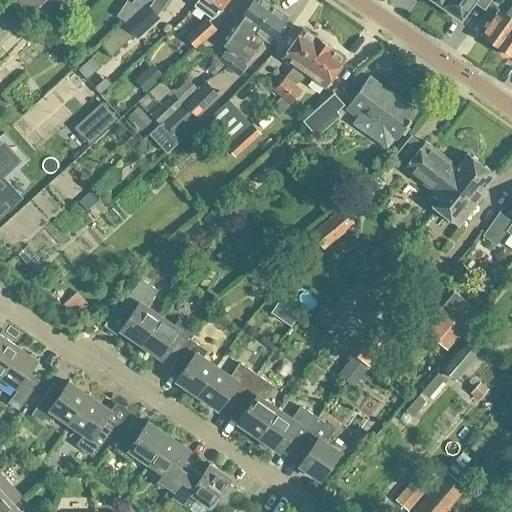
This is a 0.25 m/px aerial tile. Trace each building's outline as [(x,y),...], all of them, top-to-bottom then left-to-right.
[(28,18),(47,0),(14,0),(12,2),(20,10),(28,18)] [(218,13),(227,0),(197,0),(194,5),(212,18),(218,13)] [(240,49),(272,5),(265,0),(251,0),(238,19),(239,20),(222,44),(227,47),(218,60),(228,67),(240,49)] [(483,0),(488,3),(490,0),(441,0),(440,3),(461,18),(473,0),(483,0)] [(146,2),(102,44),(112,55),(133,34),(136,38),(159,16),(158,14),(149,6),(146,2)] [(251,57),(265,38),(269,41),(287,15),(272,5),(240,49),(228,67),(238,74),(251,57)] [(499,45),(511,26),(511,6),(506,15),(499,9),(482,33),(499,45)] [(206,17),(185,36),(196,48),(217,29),(206,17)] [(511,26),(499,45),(511,54),(511,26)] [(281,97),(293,83),(303,72),(325,42),(316,36),(315,37),(302,28),(282,56),(295,65),(273,90),(280,96),(281,97)] [(325,86),(345,58),(332,49),(333,48),(325,42),(303,72),(312,78),(312,77),(325,86)] [(152,65),(135,81),(145,93),(163,77),(152,65)] [(410,119),(416,110),(370,77),(371,76),(370,75),(345,110),(346,110),(347,109),(358,116),(355,121),(359,124),(357,126),(368,134),(370,131),(388,144),(394,136),(396,138),(406,125),(407,125),(411,120),(410,119)] [(160,124),(163,122),(178,108),(178,107),(182,103),(181,103),(197,88),(188,78),(150,113),(160,124)] [(19,80),(6,92),(22,108),(34,95),(19,80)] [(292,100),(301,90),(293,83),(281,97),(280,96),(271,107),(280,115),(290,104),(292,100)] [(320,133),(341,114),(337,110),(344,103),(333,92),(304,119),(305,120),(307,119),(320,133)] [(250,124),(228,99),(215,111),(202,122),(224,146),(250,124)] [(103,103),(93,111),(107,126),(116,118),(103,103)] [(190,120),(178,108),(163,122),(174,135),(190,120)] [(180,140),(174,135),(163,122),(160,124),(150,134),(167,152),(180,140)] [(259,134),(251,125),(227,146),(235,155),(259,134)] [(433,206),(457,175),(449,169),(453,163),(425,141),(404,167),(432,190),(425,199),(433,206)] [(0,176),(19,159),(3,142),(0,145),(0,213),(19,196),(0,176)] [(483,189),(494,174),(490,171),(489,168),(485,165),(483,165),(479,162),(477,159),(474,156),(472,156),(467,152),(457,166),(453,163),(449,169),(457,175),(433,206),(458,226),(486,191),(483,189)] [(91,190),(79,201),(86,209),(98,198),(91,190)] [(342,208),(311,233),(323,247),(354,222),(342,208)] [(511,217),(501,210),(483,235),(497,245),(507,231),(511,234),(511,217)] [(241,246),(252,235),(245,228),(234,240),(241,246)] [(321,304),(311,316),(318,323),(332,334),(372,288),(358,276),(344,292),(343,291),(333,303),(334,304),(329,311),(321,304)] [(156,292),(156,287),(141,277),(119,309),(129,316),(120,329),(141,343),(160,315),(147,306),(156,292)] [(478,311),(454,291),(438,310),(442,313),(426,331),(448,349),(478,311)] [(73,317),(86,308),(76,294),(63,304),(73,317)] [(288,308),(281,318),(291,325),(298,315),(288,308)] [(141,343),(162,358),(167,349),(177,356),(190,338),(196,330),(178,318),(174,325),(160,315),(141,343)] [(375,340),(361,330),(347,349),(360,359),(375,340)] [(0,373),(18,346),(0,333),(0,373)] [(176,379),(197,394),(216,366),(203,357),(207,350),(190,338),(177,356),(171,364),(181,371),(176,379)] [(441,365),(456,379),(479,352),(465,338),(441,365)] [(40,379),(29,372),(38,360),(18,346),(0,373),(0,376),(17,389),(11,398),(22,405),(40,379)] [(197,394),(218,409),(224,400),(233,407),(257,373),(240,361),(230,375),(216,366),(197,394)] [(357,366),(344,378),(353,388),(366,375),(357,366)] [(237,422),(258,436),(278,408),(264,399),(274,384),(257,373),(233,407),(243,414),(237,422)] [(70,423),(89,395),(68,381),(62,389),(53,382),(31,414),(42,421),(44,418),(51,422),(56,414),(70,423)] [(115,425),(105,418),(110,410),(89,395),(70,423),(84,433),(79,439),(75,445),(92,457),(96,451),(115,425)] [(258,436),(280,451),(285,443),(295,449),(317,416),(300,405),(291,418),(278,408),(258,436)] [(335,428),(317,416),(295,449),(304,456),(299,464),(320,479),(340,451),(326,441),(335,428)] [(154,455),(168,435),(147,421),(141,429),(132,422),(113,449),(130,461),(135,454),(149,463),(154,455)] [(193,465),(184,458),(189,450),(168,435),(154,455),(149,463),(163,472),(158,479),(175,491),(193,465)] [(227,483),(230,478),(209,463),(203,471),(193,465),(175,491),(172,495),(189,507),(197,496),(219,511),(235,488),(227,483)] [(445,511),(467,487),(447,469),(410,511),(445,511)] [(0,511),(4,511),(14,504),(22,496),(0,472),(0,511)] [(409,510),(428,487),(415,476),(395,499),(409,510)]
